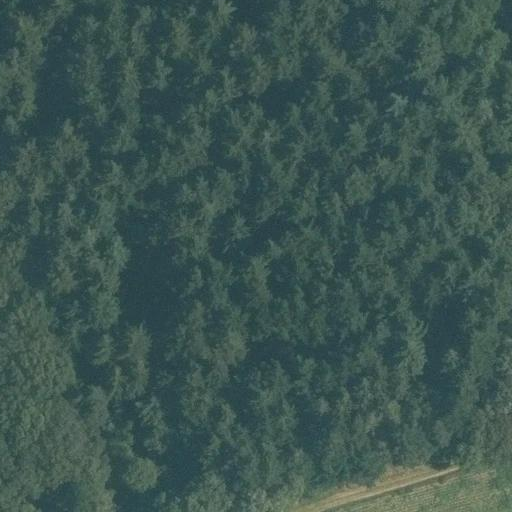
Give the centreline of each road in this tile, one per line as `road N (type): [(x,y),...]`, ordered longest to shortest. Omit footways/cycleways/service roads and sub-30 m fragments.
road 1 (track): [(35,0),(230,511)]
road 2 (track): [(511,282),(399,0)]
road 3 (track): [(511,446),(314,511)]
